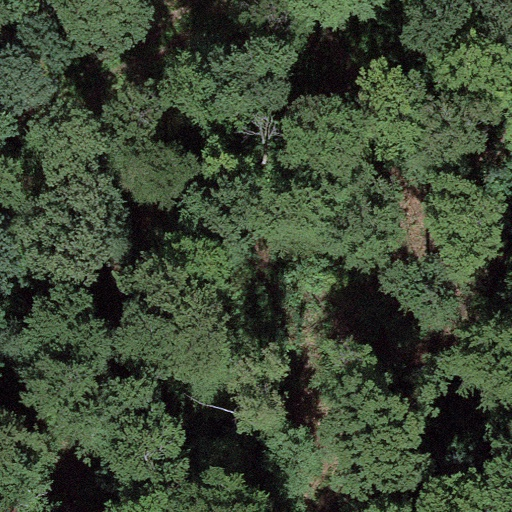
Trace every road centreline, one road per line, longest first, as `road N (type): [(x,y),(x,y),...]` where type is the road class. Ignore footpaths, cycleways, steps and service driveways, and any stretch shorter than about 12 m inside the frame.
road 1 (track): [(333,511),(511,270)]
road 2 (track): [(242,0),(0,125)]
road 3 (track): [(0,189),(126,59)]
